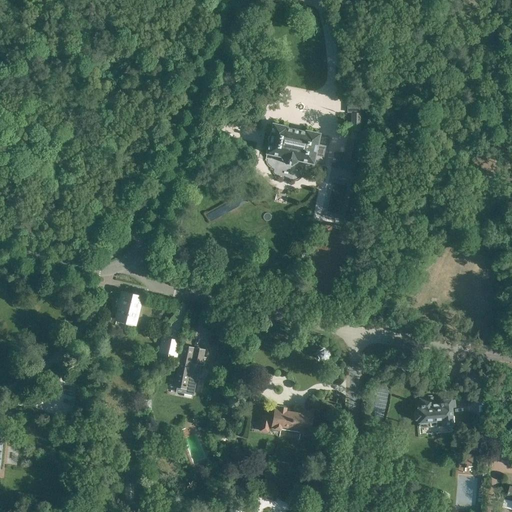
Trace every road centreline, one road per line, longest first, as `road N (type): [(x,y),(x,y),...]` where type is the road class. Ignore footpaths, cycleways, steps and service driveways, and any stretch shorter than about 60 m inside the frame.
road 1 (tertiary): [(123,263),(142,240),(227,0)]
road 2 (residential): [(356,332),(168,289),(123,263)]
road 3 (unknown): [(162,278),(340,319),(344,329)]
road 4 (residential): [(344,511),(356,332)]
road 5 (unknown): [(356,332),(366,322),(511,329)]
road 6 (residential): [(511,354),(371,335)]
road 7 (tertiary): [(0,248),(97,270),(123,263)]
